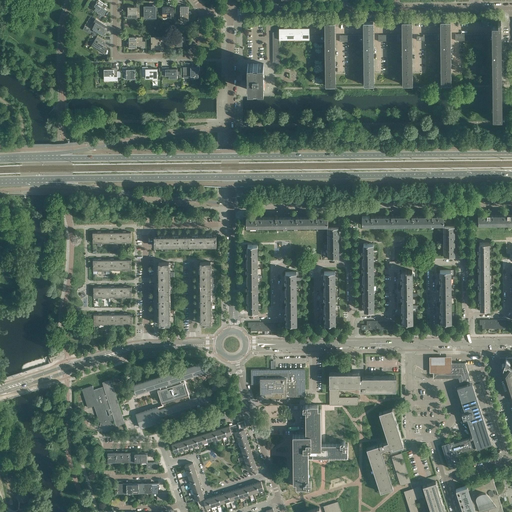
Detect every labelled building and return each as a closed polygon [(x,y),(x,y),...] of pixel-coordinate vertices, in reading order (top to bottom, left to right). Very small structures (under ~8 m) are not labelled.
[(105,8),(106,5),(100,1),(98,4),(94,9),(103,15),(107,10),(105,8)] [(155,14),(155,4),(151,4),(151,6),(145,6),(145,18),(149,18),(149,17),(152,17),(152,14),(155,14)] [(174,13),(174,4),(170,4),(170,6),(163,6),(163,14),(174,13)] [(191,14),(189,12),(189,6),(180,6),(180,4),(177,4),(177,13),(180,12),(180,19),(183,19),(183,20),(189,20),(189,15),(191,14)] [(140,17),(140,9),(137,9),(137,6),(128,7),(128,18),(140,17)] [(107,29),(102,26),(104,23),(98,20),(97,22),(98,23),(94,29),(103,35),(107,29)] [(502,119),(501,59),(504,59),(504,51),(501,51),(501,20),(491,20),(492,33),(492,40),(493,119),(502,119)] [(373,53),(373,21),(363,21),(363,35),(360,35),(360,41),(363,41),(364,53),(373,53)] [(412,53),(412,21),(402,21),(402,34),(398,34),(398,41),(402,41),(402,53),(412,53)] [(450,52),(450,21),(440,21),(440,34),(437,34),(437,41),(441,40),(441,52),(450,52)] [(335,53),(335,22),(325,22),(325,35),(321,35),(321,42),(325,42),(325,54),(335,53)] [(186,40),(186,36),(182,36),(182,30),(177,30),(177,36),(169,36),(169,44),(177,44),(177,45),(182,45),(182,44),(186,44),(186,41),(185,41),(185,40),(186,40)] [(105,45),(105,42),(97,37),(91,45),(103,53),(107,47),(105,45)] [(145,47),(145,41),(142,41),(142,37),(137,37),(129,37),(129,48),(137,48),(137,46),(142,46),(142,47),(145,47)] [(160,47),(160,40),(160,37),(152,37),(152,43),(152,46),(152,47),(160,47)] [(451,68),(450,52),(441,52),(441,68),(451,68)] [(335,70),(335,53),(325,54),(325,70),(335,70)] [(374,69),(373,53),(364,53),(364,69),(374,69)] [(412,69),(412,53),(402,53),(402,69),(412,69)] [(264,90),(264,63),(258,63),(258,65),(254,65),(254,64),(248,64),(248,90),(254,90),(254,88),(258,88),(258,90),(264,90)] [(199,78),(198,70),(200,70),(200,66),(199,66),(199,65),(198,65),(197,65),(197,66),(197,67),(183,67),(183,78),(199,78)] [(135,78),(135,69),(127,69),(127,67),(122,67),(122,74),(126,74),(126,79),(135,78)] [(153,77),(152,69),(148,69),(148,67),(142,67),(142,72),(146,72),(146,77),(153,77)] [(177,78),(177,68),(177,69),(169,69),(169,67),(165,67),(165,75),(166,75),(169,75),(170,78),(174,78),(178,78),(177,78)] [(451,84),(451,68),(441,68),(441,84),(451,84)] [(374,85),(374,69),(364,69),(364,85),(374,85)] [(412,84),(412,69),(402,69),(403,84),(412,84)] [(335,85),(335,70),(325,70),(326,85),(335,85)] [(498,223),(498,214),(489,214),(489,213),(487,213),(487,214),(478,214),(478,223),(498,223)] [(511,223),(511,213),(510,214),(510,213),(507,213),(507,214),(498,214),(498,223),(511,223)] [(403,224),(403,215),(394,215),(394,214),(391,214),(391,215),(382,215),(383,224),(403,224)] [(423,224),(423,215),(414,215),(414,214),(412,214),(412,215),(403,215),(403,224),(423,224)] [(444,224),(444,215),(435,215),(435,214),(432,214),(432,215),(423,215),(423,224),(444,224)] [(307,225),(307,216),(299,216),(299,215),(296,215),(296,216),(287,216),(287,225),(307,225)] [(328,225),(328,216),(319,216),(319,215),(316,215),(316,216),(307,216),(307,225),(328,225)] [(383,224),(382,215),(374,215),(371,215),(362,216),(362,225),(383,224)] [(267,226),(267,217),(258,217),(258,216),(255,216),(255,217),(246,217),(246,226),(267,226)] [(287,225),(287,216),(278,216),(276,216),(267,217),(267,226),(287,225)] [(454,241),(454,232),(454,226),(443,226),(444,241),(454,241)] [(339,242),(339,234),(339,227),(328,227),(328,242),(339,242)] [(106,242),(106,232),(93,232),(93,243),(98,243),(98,242),(101,242),(101,243),(106,242)] [(131,242),(131,232),(106,232),(106,242),(110,242),(114,241),(114,242),(123,242),(123,241),(127,241),(127,242),(131,242)] [(202,245),(202,235),(198,235),(198,233),(192,234),(190,234),(190,235),(185,235),(186,246),(202,245)] [(217,245),(216,235),(212,235),(212,233),(211,233),(206,233),(206,235),(202,235),(202,245),(217,245)] [(169,246),(169,235),(165,235),(164,234),(159,234),(159,235),(154,235),(154,246),(169,246)] [(186,246),(185,235),(181,235),(181,234),(173,234),(173,235),(169,235),(169,246),(186,246)] [(455,256),(455,247),(454,241),(444,241),(444,256),(455,256)] [(339,257),(339,248),(339,242),(328,242),(328,257),(339,257)] [(489,258),(489,249),(489,242),(479,242),(479,254),(478,254),(478,258),(489,258)] [(373,259),(373,251),(373,243),(363,243),(364,255),(362,255),(362,259),(373,259)] [(258,260),(258,252),(257,244),(248,245),(248,256),(247,256),(247,261),(258,260)] [(489,275),(489,267),(489,258),(478,258),(478,262),(479,262),(480,268),(480,271),(478,271),(478,275),(489,275)] [(106,270),(106,259),(93,260),(93,270),(98,270),(98,269),(102,269),(102,270),(106,270)] [(132,269),(131,259),(106,259),(106,270),(110,270),(110,269),(114,269),(114,270),(123,270),(123,269),(127,269),(127,270),(132,269)] [(374,277),(373,268),(373,259),(362,259),(363,264),(364,263),(364,272),(363,272),(363,277),(374,277)] [(258,278),(258,269),(258,260),(247,261),(247,265),(248,265),(248,274),(247,274),(247,278),(258,278)] [(414,269),(414,264),(414,261),(389,261),(389,267),(402,268),(402,270),(412,270),(412,269),(414,269)] [(169,276),(169,267),(169,262),(159,262),(159,267),(157,267),(157,272),(159,272),(159,277),(169,276)] [(211,276),(211,267),(211,262),(200,262),(200,266),(199,266),(199,272),(200,272),(200,276),(211,276)] [(412,288),(412,279),(412,270),(402,270),(401,271),(401,275),(402,275),(403,284),(401,284),(402,288),(412,288)] [(451,287),(451,270),(440,270),(440,273),(440,274),(441,274),(441,279),(441,283),(440,283),(440,287),(451,287)] [(335,289),(335,280),(335,271),(324,271),(324,276),(325,276),(325,284),(324,284),(324,289),(335,289)] [(297,289),(296,280),(296,272),(285,272),(286,276),(287,276),(287,285),(286,285),(286,289),(297,289)] [(490,293),(489,284),(489,275),(478,275),(479,280),(480,280),(480,285),(480,289),(479,289),(479,293),(490,293)] [(170,293),(169,281),(169,276),(159,277),(159,281),(158,281),(158,289),(159,289),(159,293),(170,293)] [(211,293),(211,281),(211,276),(200,276),(200,280),(199,280),(199,286),(199,289),(201,289),(201,293),(211,293)] [(374,294),(374,285),(374,277),(363,277),(363,281),(364,281),(364,290),(363,290),(363,294),(374,294)] [(258,295),(258,286),(258,278),(247,278),(247,282),(248,282),(248,287),(248,291),(247,291),(247,295),(258,295)] [(132,297),(132,286),(107,287),(107,297),(111,297),(111,296),(115,296),(115,297),(123,297),(123,296),(127,296),(127,297),(132,297)] [(107,297),(107,287),(93,287),(94,297),(98,297),(98,296),(102,296),(102,297),(107,297)] [(451,305),(451,296),(451,287),(440,287),(440,292),(441,292),(441,301),(440,301),(440,305),(451,305)] [(413,305),(413,296),(412,288),(402,288),(402,292),(403,292),(403,301),(402,301),(402,305),(413,305)] [(297,306),(297,298),(297,289),(286,289),(286,293),(287,293),(287,302),(286,302),(286,306),(297,306)] [(335,306),(335,297),(335,289),(324,289),(324,293),(325,293),(326,302),(324,302),(324,306),(335,306)] [(170,310),(170,298),(170,293),(159,293),(159,297),(158,297),(158,306),(159,306),(159,310),(170,310)] [(211,309),(211,298),(211,293),(201,293),(201,297),(199,297),(199,305),(201,305),(201,309),(211,309)] [(490,309),(490,293),(479,293),(479,297),(480,297),(480,309),(490,309)] [(374,310),(374,294),(363,294),(363,298),(364,298),(364,310),(374,310)] [(258,311),(258,295),(247,295),(247,299),(248,299),(249,311),(258,311)] [(413,322),(413,314),(413,305),(402,305),(402,309),(403,309),(403,318),(402,318),(402,323),(413,322)] [(451,322),(451,313),(451,305),(440,305),(440,309),(441,309),(442,314),(442,318),(440,318),(440,322),(451,322)] [(297,324),(297,315),(297,306),(286,306),(286,311),(287,311),(287,314),(287,320),(286,320),(286,324),(297,324)] [(336,323),(335,315),(335,306),(324,306),(325,310),(326,310),(326,319),(325,319),(325,323),(336,323)] [(212,324),(211,314),(211,309),(201,309),(201,314),(200,314),(200,319),(201,319),(201,324),(212,324)] [(170,324),(170,315),(170,310),(159,310),(159,314),(158,314),(158,320),(159,320),(159,324),(170,324)] [(107,324),(107,314),(94,314),(94,325),(99,324),(102,324),(107,324)] [(132,324),(132,314),(107,314),(107,324),(111,324),(111,323),(115,323),(115,324),(124,324),(124,323),(128,323),(128,324),(132,324)] [(489,326),(489,320),(480,320),(480,324),(482,324),(482,327),(485,327),(485,328),(489,328),(489,326)] [(433,372),(451,372),(451,363),(451,355),(429,356),(429,372),(433,372)] [(511,357),(506,357),(503,357),(503,363),(502,363),(502,364),(502,365),(503,366),(503,368),(506,379),(508,384),(511,382),(511,357)] [(469,375),(468,372),(466,362),(451,363),(451,372),(450,372),(433,372),(433,373),(433,375),(433,377),(433,378),(458,377),(460,383),(466,382),(471,380),(469,376),(469,375)] [(136,393),(157,386),(164,408),(143,415),(147,426),(212,405),(209,394),(190,399),(183,378),(204,371),(201,363),(134,385),(136,393)] [(305,396),(305,369),(251,369),(251,384),(260,384),(260,397),(294,396),(305,396)] [(396,390),(396,377),(395,377),(392,377),(392,376),(389,376),(388,376),(388,377),(385,377),(385,376),(381,376),(380,376),(380,377),(377,378),(377,376),(374,376),(373,376),(373,377),(370,377),(370,376),(366,376),(365,376),(360,376),(360,372),(359,372),(355,372),(355,373),(353,373),(353,372),(351,372),(348,372),(348,373),(345,373),(345,372),(344,372),(340,372),(340,374),(338,374),(338,372),(337,372),(333,372),(333,374),(330,374),(329,374),(329,386),(331,386),(333,386),(333,384),(360,384),(360,388),(361,388),(393,388),(393,389),(396,390)] [(105,424),(115,421),(116,425),(125,423),(124,418),(111,379),(102,382),(103,382),(104,386),(94,389),(93,386),(93,385),(88,387),(82,389),(85,397),(85,399),(86,399),(88,407),(96,405),(98,411),(96,411),(100,422),(99,422),(100,424),(101,426),(105,424)] [(490,441),(475,394),(472,384),(472,382),(457,387),(457,389),(458,389),(465,412),(461,413),(463,418),(467,417),(472,435),(476,446),(477,448),(491,443),(490,441)] [(329,389),(330,405),(358,404),(358,397),(339,397),(339,393),(339,389),(329,389)] [(321,444),(321,409),(318,409),(318,404),(306,405),(305,405),(304,405),(303,406),(303,407),(303,409),(306,409),(306,418),(306,434),(293,434),(293,481),(296,481),(296,486),(309,486),(309,485),(310,485),(311,485),(311,484),(311,483),(311,481),(309,481),(308,478),(309,478),(308,456),(348,456),(348,444),(345,444),(345,441),(343,441),(342,441),(341,441),(341,442),(340,442),(340,443),(340,444),(321,444)] [(392,410),(392,408),(379,413),(380,416),(382,415),(389,438),(390,441),(379,444),(380,446),(378,447),(379,449),(381,449),(381,450),(386,448),(388,448),(390,454),(401,450),(399,446),(402,445),(401,442),(402,442),(401,438),(401,437),(400,437),(399,435),(400,434),(399,431),(399,430),(397,430),(397,428),(398,427),(397,424),(396,423),(395,423),(394,421),(395,420),(394,417),(395,417),(394,416),(393,416),(392,413),(393,413),(392,410)] [(247,428),(244,420),(238,422),(238,423),(240,430),(244,429),(247,428)] [(245,432),(244,429),(240,430),(237,431),(236,431),(238,437),(246,434),(245,432)] [(457,452),(462,451),(476,446),(472,435),(470,436),(470,437),(454,443),(453,440),(442,444),(449,468),(461,464),(457,452)] [(391,485),(379,449),(378,447),(378,444),(368,448),(368,449),(369,451),(368,452),(369,455),(369,456),(370,455),(371,458),(370,458),(371,462),(371,463),(373,463),(374,465),(372,466),(373,469),(374,470),(375,470),(376,472),(375,473),(376,476),(376,477),(377,477),(378,480),(377,480),(378,483),(378,484),(380,484),(381,486),(379,487),(380,491),(380,492),(393,488),(392,484),(391,485)] [(116,461),(116,452),(112,452),(112,450),(107,450),(107,457),(108,457),(108,461),(116,461)] [(391,456),(400,485),(411,482),(401,453),(391,456)] [(195,468),(193,462),(185,465),(187,471),(195,468)] [(257,468),(256,466),(255,463),(247,465),(249,471),(257,468)] [(197,474),(195,468),(187,471),(189,477),(197,474)] [(199,480),(197,474),(189,477),(190,482),(199,480)] [(499,511),(503,511),(499,499),(499,498),(500,498),(499,496),(498,496),(498,495),(493,478),(467,487),(470,497),(474,509),(474,511),(499,511)] [(200,486),(199,480),(190,482),(192,488),(200,486)] [(126,492),(126,483),(122,483),(122,481),(118,481),(118,492),(126,492)] [(435,485),(434,482),(434,481),(425,484),(425,485),(433,511),(443,511),(444,511),(445,510),(445,509),(444,509),(443,506),(442,506),(441,504),(443,503),(442,502),(441,499),(440,499),(439,496),(440,496),(440,495),(439,492),(438,492),(437,489),(438,489),(438,488),(437,484),(435,485)] [(202,491),(200,486),(192,488),(194,494),(202,491)] [(404,491),(410,511),(418,511),(414,499),(424,496),(420,486),(404,491)] [(467,487),(467,486),(456,489),(458,494),(460,499),(460,501),(470,497),(467,487)] [(204,497),(202,491),(194,494),(196,500),(197,500),(200,499),(203,498),(204,497)] [(463,511),(474,509),(470,497),(460,501),(461,505),(462,507),(462,508),(464,511),(463,511)] [(341,511),(338,501),(323,506),(325,511),(341,511)]
